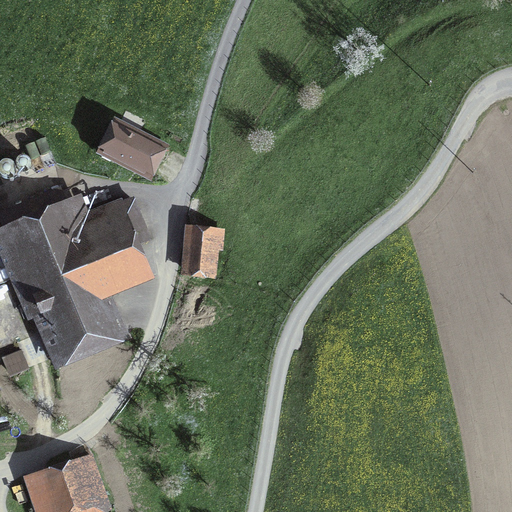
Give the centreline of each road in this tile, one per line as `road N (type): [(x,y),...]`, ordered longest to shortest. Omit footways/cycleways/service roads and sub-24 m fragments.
road 1 (track): [(244,0),(203,118),(152,340),(116,402),(93,424),(0,476)]
road 2 (unclassified): [(511,81),(480,98),(426,186),(327,276),(290,330),(254,511)]
